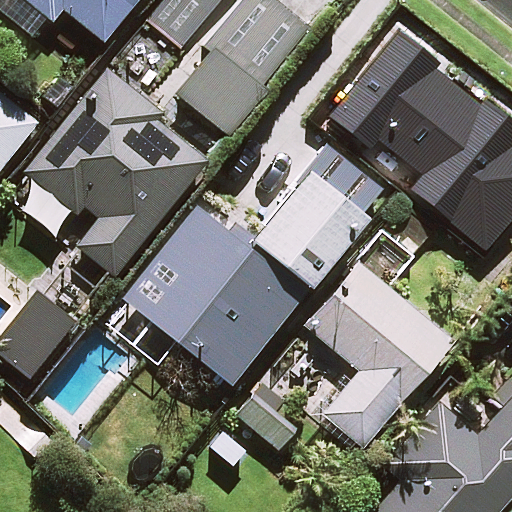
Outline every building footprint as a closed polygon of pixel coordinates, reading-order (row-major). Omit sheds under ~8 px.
[(133,0),(0,0),(0,10),(32,36),(57,5),(101,40),(133,0)] [(185,52),(161,83),(229,135),(307,33),(264,0),(160,0),(145,20),(185,52)] [(511,128),(388,31),(326,110),(418,182),(410,191),(474,241),(511,191),(511,151),(505,146),(511,138),(511,128)] [(141,103),(103,73),(6,194),(52,231),(78,200),(99,217),(76,246),(111,274),(206,155),(141,103)] [(0,157),(25,126),(0,106),(0,157)] [(360,224),(301,176),(246,244),(304,292),(360,224)] [(289,298),(198,232),(136,318),(183,352),(194,336),(238,368),(289,298)] [(445,335),(359,265),(308,329),(354,366),(313,416),(353,449),(445,335)] [(72,320),(35,290),(0,333),(0,354),(27,376),(72,320)] [(116,354),(82,327),(22,400),(40,414),(47,404),(65,417),(116,354)] [(487,511),(511,485),(511,382),(470,430),(436,400),(381,463),(398,477),(371,507),(376,511),(487,511)] [(292,430),(249,394),(233,412),(276,449),(292,430)]
